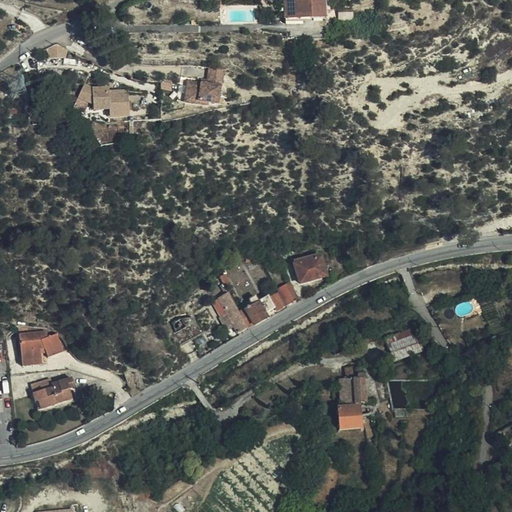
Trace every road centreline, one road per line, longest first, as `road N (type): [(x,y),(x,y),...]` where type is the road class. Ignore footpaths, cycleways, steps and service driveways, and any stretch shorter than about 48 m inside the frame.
road 1 (secondary): [(511,242),(443,250),(359,278),(76,439),(3,459)]
road 2 (residential): [(0,67),(124,0)]
